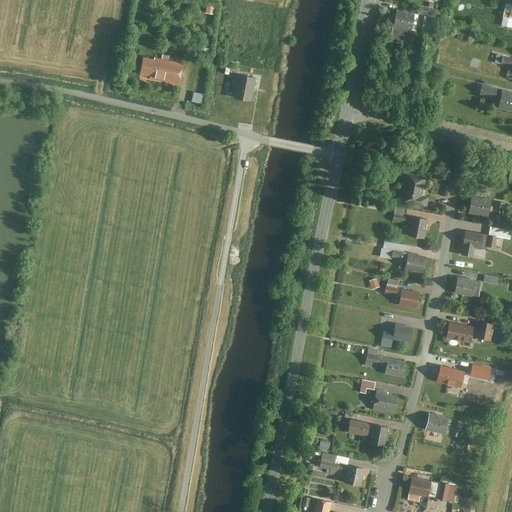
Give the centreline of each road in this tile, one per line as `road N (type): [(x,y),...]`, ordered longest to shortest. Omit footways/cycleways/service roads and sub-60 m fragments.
road 1 (track): [(180,511),(244,134)]
road 2 (residential): [(461,137),(428,349),(385,495)]
road 3 (tertiary): [(269,511),(338,154)]
road 4 (residential): [(338,154),(0,82)]
